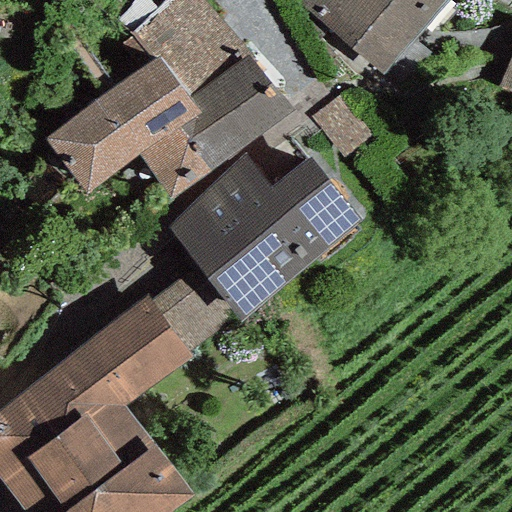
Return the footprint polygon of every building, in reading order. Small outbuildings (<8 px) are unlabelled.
[(291,110),(249,55),(201,0),(165,0),(134,29),(190,98),(200,115),(178,129),(211,173),(291,110)] [(448,0),(298,0),(296,3),(384,77),(448,0)] [(190,98),(134,29),(118,45),(136,69),(43,141),(85,194),(137,154),(172,202),(211,173),(178,129),(200,115),(190,98)] [(511,48),(496,88),(511,94),(511,48)] [(339,94),(310,118),(343,159),(373,136),(339,94)] [(245,157),(166,228),(197,269),(232,314),(239,324),(356,222),(310,157),(269,188),(245,157)] [(186,354),(232,314),(197,269),(150,301),(186,354)] [(0,481),(22,511),(171,511),(191,498),(122,404),(189,358),(186,354),(150,301),(146,297),(0,409),(0,481)]
